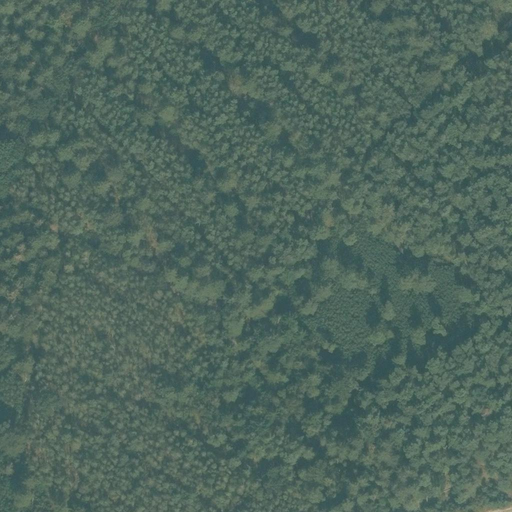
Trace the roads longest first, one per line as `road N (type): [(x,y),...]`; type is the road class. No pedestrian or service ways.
road 1 (track): [(210,310),(362,511)]
road 2 (track): [(0,198),(210,310)]
